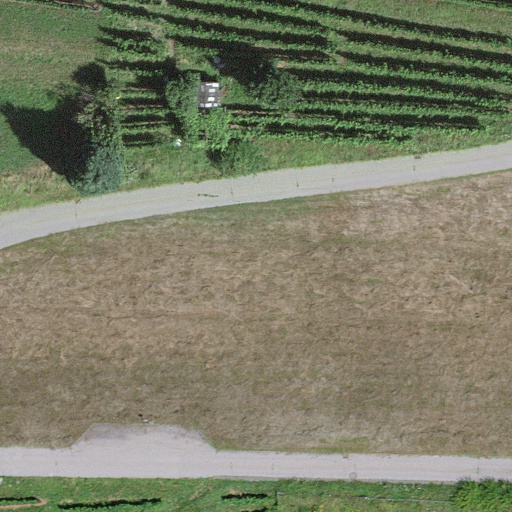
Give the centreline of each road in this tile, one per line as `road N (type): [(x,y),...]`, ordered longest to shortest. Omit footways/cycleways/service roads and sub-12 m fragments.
road 1 (unclassified): [(511,151),(0,234)]
road 2 (unclassified): [(511,482),(0,465)]
